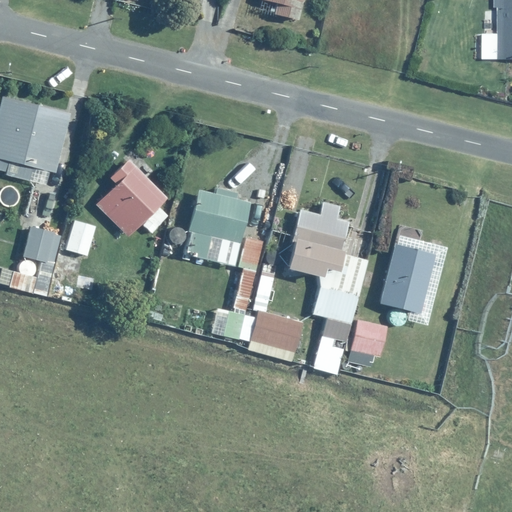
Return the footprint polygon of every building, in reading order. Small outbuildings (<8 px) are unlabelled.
[(295,18),(298,0),(253,0),(251,9),(295,18)] [(511,0),(499,0),(499,57),(511,56),(511,0)] [(0,90),(0,169),(28,177),(32,165),(49,170),(67,109),(56,106),(58,99),(36,92),(33,100),(0,90)] [(90,198),(95,203),(122,233),(163,197),(147,178),(156,170),(140,152),(135,157),(129,151),(112,167),(118,173),(90,198)] [(193,187),(189,202),(183,229),(186,230),(181,255),(201,259),(206,234),(236,241),(246,199),(193,187)] [(295,206),(294,208),(278,265),(316,276),(307,310),(322,314),(316,333),(343,340),(367,258),(333,249),(341,221),(332,218),(335,205),(320,200),(316,212),(295,206)] [(167,213),(158,204),(140,221),(149,230),(167,213)] [(94,222),(70,216),(63,247),(87,253),(94,222)] [(50,229),(27,222),(18,253),(40,260),(50,229)] [(245,308),(262,238),(242,233),(234,264),(238,265),(229,304),(245,308)] [(390,239),(390,240),(373,301),(416,313),(417,310),(423,312),(428,295),(419,293),(426,268),(434,270),(438,254),(441,254),(443,245),(432,242),(430,247),(399,238),(398,241),(390,239)] [(275,263),(261,260),(248,307),(253,309),(245,338),(291,350),(300,317),(263,308),(275,263)] [(0,282),(26,290),(45,296),(53,266),(35,261),(31,274),(0,265),(0,282)] [(243,312),(214,306),(209,332),(238,338),(243,312)] [(385,322),(353,316),(344,360),(369,365),(371,354),(379,355),(385,322)]
